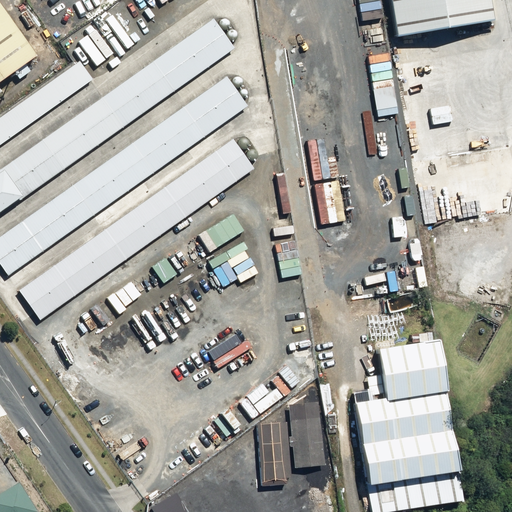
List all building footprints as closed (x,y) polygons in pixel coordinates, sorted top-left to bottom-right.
[(389,0),(396,39),(493,22),(489,0),(389,0)] [(0,84),(34,61),(0,11),(0,84)] [(421,48),(423,60),(443,57),(440,41),(425,43),(425,48),(421,48)] [(155,61),(8,165),(28,193),(175,89),(155,61)] [(0,145),(91,80),(78,62),(0,117),(0,145)] [(203,91),(0,237),(0,278),(4,284),(227,123),(203,91)] [(234,141),(18,294),(38,322),(254,170),(234,141)] [(0,213),(24,196),(5,170),(0,174),(0,213)] [(199,246),(182,257),(186,264),(237,231),(227,217),(194,238),(199,246)] [(154,275),(159,281),(175,270),(165,257),(149,268),(154,275)] [(249,258),(214,279),(223,294),(258,274),(249,258)] [(123,306),(113,292),(97,304),(107,318),(123,306)] [(352,390),(371,511),(390,511),(434,505),(439,511),(441,511),(448,507),(445,503),(462,500),(444,391),(446,390),(438,339),(376,350),(384,398),(372,400),(369,388),(352,390)] [(260,402),(252,392),(224,412),(231,422),(260,402)] [(292,413),(266,433),(281,453),(307,433),(292,413)] [(229,456),(243,477),(277,455),(263,434),(229,456)] [(302,445),(258,471),(269,491),(314,465),(302,445)]
